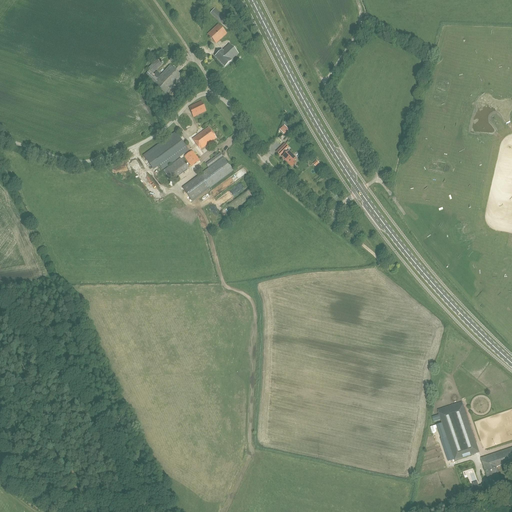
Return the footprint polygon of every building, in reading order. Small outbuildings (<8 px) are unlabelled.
[(223,16),(219,20),(228,28),(231,24),(223,16)] [(218,25),(208,34),(216,43),(226,34),(218,25)] [(222,51),(222,50),(215,57),(225,67),(232,61),(231,60),(238,54),(230,44),(222,51)] [(162,65),(157,60),(148,68),(153,74),(162,65)] [(183,77),(170,65),(160,75),(154,82),(153,82),(167,95),(183,77)] [(154,82),(160,75),(157,71),(154,75),(153,74),(149,70),(146,74),(154,82)] [(206,111),(201,101),(189,107),(193,117),(206,111)] [(281,130),(286,134),(291,130),(287,125),(281,130)] [(216,137),(209,128),(193,139),(200,149),(216,137)] [(188,151),(175,133),(144,156),(152,168),(158,164),(162,170),(188,151)] [(284,151),(286,153),(283,157),(288,162),(287,162),(292,167),(296,163),(294,161),(296,159),(286,149),(288,147),(285,144),(280,148),(283,152),(284,151)] [(199,160),(193,151),(185,157),(191,166),(199,160)] [(223,157),(220,153),(206,164),(208,167),(223,157)] [(189,164),(184,158),(182,160),(180,158),(163,171),(171,182),(188,169),(186,166),(189,164)] [(223,158),(198,176),(208,190),(209,190),(233,171),(223,158)] [(208,190),(198,176),(182,188),(192,201),(208,190)] [(462,402),(438,410),(455,461),(479,452),(462,402)] [(511,447),(481,458),(485,470),(511,462),(511,463),(511,462),(511,447)] [(496,467),(485,470),(490,485),(500,481),(496,467)] [(469,490),(471,497),(487,492),(484,485),(479,487),(479,488),(475,489),(474,489),(469,490)]
